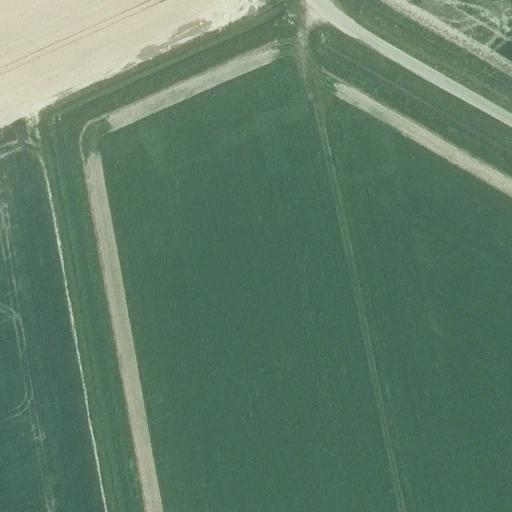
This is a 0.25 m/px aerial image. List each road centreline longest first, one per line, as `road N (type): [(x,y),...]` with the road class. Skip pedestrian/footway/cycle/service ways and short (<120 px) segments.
road 1 (track): [(395,511),(308,63),(305,5)]
road 2 (unclassified): [(511,122),(304,0)]
